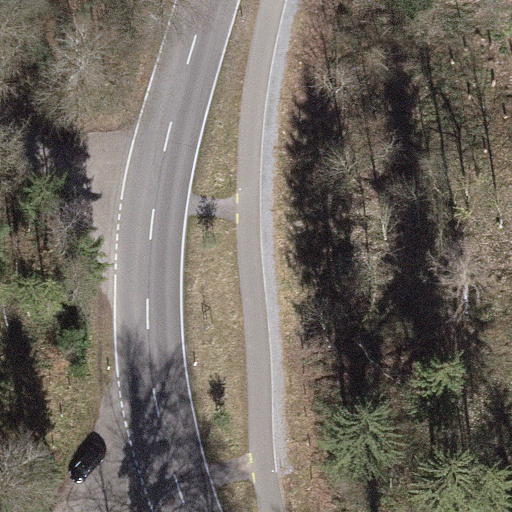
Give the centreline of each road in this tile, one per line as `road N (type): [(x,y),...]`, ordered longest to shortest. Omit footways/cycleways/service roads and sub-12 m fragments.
road 1 (tertiary): [(192,511),(168,444),(149,312),(156,200),(205,0)]
road 2 (track): [(0,115),(44,157),(156,200)]
